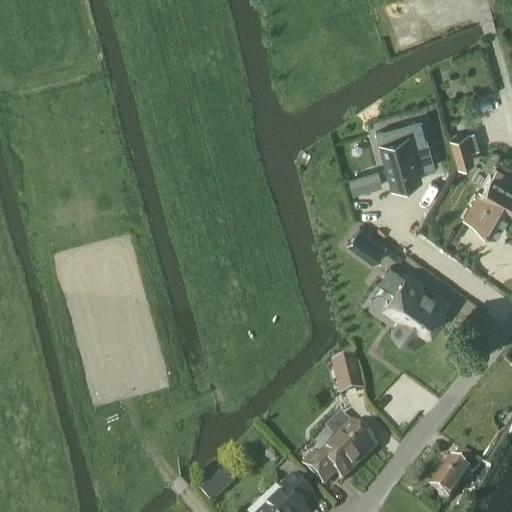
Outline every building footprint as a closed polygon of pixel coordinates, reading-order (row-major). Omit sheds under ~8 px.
[(420,181),(418,172),(433,167),(420,120),(403,125),(406,137),(379,144),(391,189),(420,181)] [(473,133),(449,139),(454,155),(477,149),(473,133)] [(510,212),(511,212),(511,209),(511,176),(496,167),(491,176),(490,176),(481,192),(478,191),(463,217),(481,228),(480,231),(492,238),(493,235),(496,236),(510,212)] [(377,186),(374,175),(350,182),(353,193),(377,186)] [(374,263),(386,246),(359,228),(347,244),(374,263)] [(404,278),(390,267),(379,282),(394,292),(383,308),(399,319),(391,330),(408,343),(419,328),(427,334),(447,307),(405,276),(404,278)] [(334,365),(338,390),(352,388),(349,363),(334,365)] [(335,476),(342,483),(375,451),(353,428),(321,460),(317,455),(304,468),(324,488),(335,476)] [(460,450),(452,463),(450,461),(429,491),(447,503),(467,475),(472,478),(482,464),(460,450)] [(195,491),(211,507),(233,486),(217,470),(195,491)] [(302,511),(301,510),(313,499),(292,477),(279,489),(283,494),(263,511),(302,511)]
